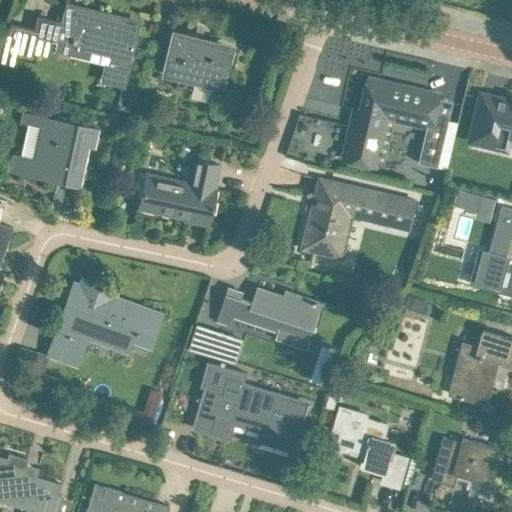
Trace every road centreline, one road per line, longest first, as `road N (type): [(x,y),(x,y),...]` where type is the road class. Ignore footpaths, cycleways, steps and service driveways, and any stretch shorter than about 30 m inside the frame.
road 1 (residential): [(0,368),(43,245),(58,234),(205,265),(227,263),(241,249),(323,9)]
road 2 (residential): [(342,511),(0,404)]
road 3 (unclassified): [(511,55),(323,9)]
